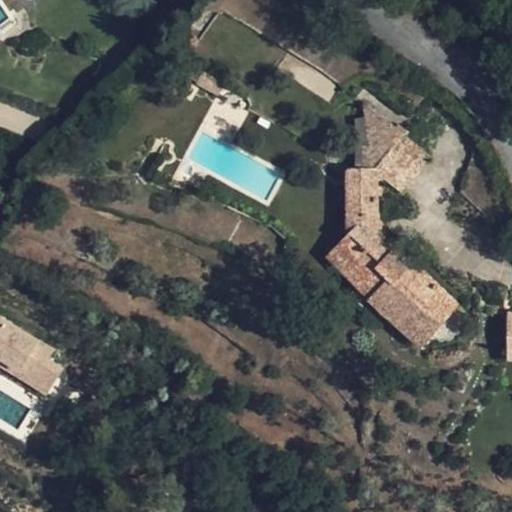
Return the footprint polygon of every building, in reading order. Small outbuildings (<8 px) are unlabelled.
[(0,35),(15,25),(12,21),(0,30),(0,35)] [(402,139),(380,163),(377,169),(389,180),(417,152),(402,139)] [(366,140),(366,169),(377,169),(380,163),(379,140),(366,140)] [(442,320),(457,303),(415,261),(410,266),(378,236),(377,169),(366,169),(349,170),(348,183),(349,233),(327,255),(370,298),(420,344),(442,320)] [(0,367),(48,393),(69,355),(0,316),(0,367)]
